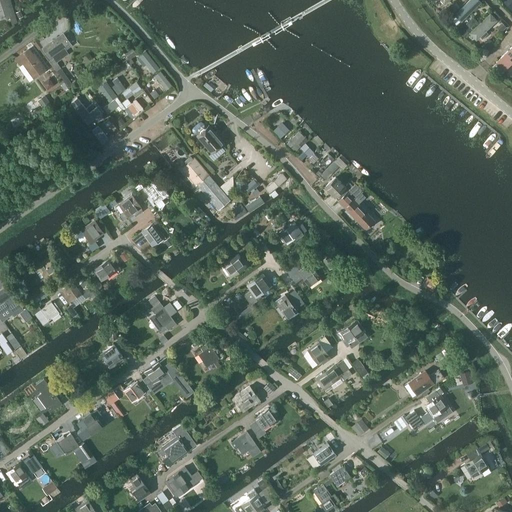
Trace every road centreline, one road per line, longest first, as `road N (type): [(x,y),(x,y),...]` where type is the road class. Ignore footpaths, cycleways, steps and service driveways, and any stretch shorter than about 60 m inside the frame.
road 1 (unclassified): [(511,388),(493,352),(450,307),(399,281),(265,143),(192,91)]
road 2 (residential): [(0,466),(184,333),(204,309)]
road 3 (unclassified): [(0,229),(192,91)]
road 4 (unclassified): [(511,113),(431,48),(393,0)]
road 5 (residential): [(165,475),(290,388)]
road 6 (unclassified): [(192,91),(109,0)]
